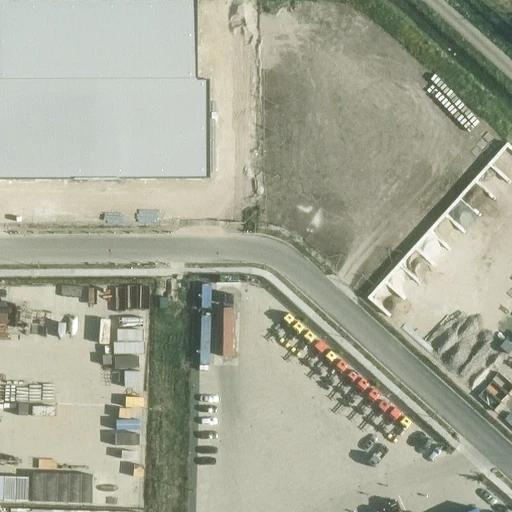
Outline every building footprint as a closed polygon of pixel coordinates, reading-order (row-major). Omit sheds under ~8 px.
[(95,3),(96,42),(198,42),(198,2),(95,3)] [(0,41),(96,42),(95,3),(0,3),(0,41)] [(73,82),(96,82),(96,42),(0,41),(0,82),(28,82),(73,82)] [(96,42),(96,82),(118,82),(164,82),(198,82),(198,42),(96,42)] [(0,181),(28,182),(28,82),(0,82),(0,181)] [(28,182),(74,182),(73,82),(28,82),(28,182)] [(74,182),(120,181),(118,82),(73,82),(74,182)] [(120,181),(164,181),(164,82),(118,82),(120,181)] [(164,82),(164,181),(211,181),(210,82),(164,82)]
